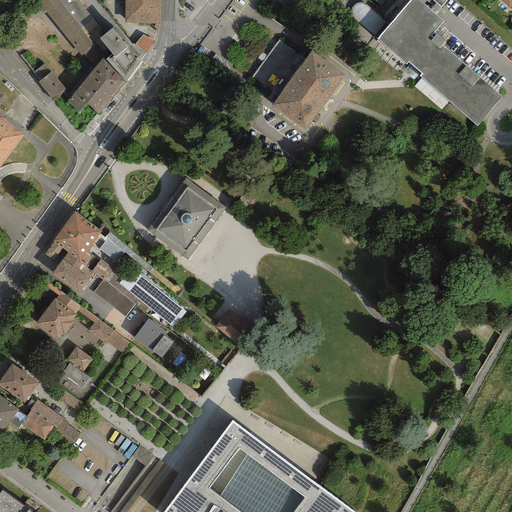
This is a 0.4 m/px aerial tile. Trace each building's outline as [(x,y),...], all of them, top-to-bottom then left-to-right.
[(90,3),(87,0),(30,0),(23,4),(31,18),(42,11),(80,57),(94,46),(86,37),(98,27),(84,8),(90,3)] [(124,0),(124,23),(161,23),(161,0),(124,0)] [(362,0),(360,0),(349,12),(374,34),(386,20),(362,0)] [(443,21),(418,0),(410,0),(377,39),(406,64),(408,61),(421,73),(419,76),(476,126),(502,98),(442,44),(445,41),(434,31),(443,21)] [(511,5),(511,0),(499,0),(509,8),(511,5)] [(132,45),(117,25),(99,39),(112,53),(105,59),(127,82),(141,61),(140,60),(145,54),(154,41),(143,35),(134,45),(133,44),(132,45)] [(306,59),(279,39),(266,56),(262,53),(258,59),(262,62),(251,77),(279,97),(272,106),(305,130),(345,76),(311,51),(306,59)] [(127,82),(102,60),(66,100),(79,112),(86,104),(98,114),(127,82)] [(65,91),(51,75),(39,86),(53,102),(65,91)] [(0,188),(1,187),(0,186),(0,171),(5,166),(24,139),(23,138),(0,120),(0,188)] [(226,207),(186,178),(146,231),(186,260),(226,207)] [(258,192),(250,185),(236,201),(244,208),(258,192)] [(101,232),(74,212),(52,241),(54,242),(45,254),(59,265),(52,274),(78,294),(94,273),(91,271),(85,267),(93,256),(87,251),(101,232)] [(113,269),(100,259),(91,271),(94,273),(102,280),(103,281),(105,280),(113,269)] [(132,268),(119,283),(172,327),(185,312),(132,268)] [(105,280),(103,281),(102,280),(93,293),(125,317),(135,304),(105,280)] [(61,292),(46,281),(43,284),(58,296),(61,292)] [(58,296),(56,299),(75,314),(77,311),(80,307),(61,292),(58,296)] [(56,299),(55,298),(35,324),(57,341),(62,334),(64,335),(74,323),(72,321),(77,315),(75,314),(56,299)] [(99,320),(80,307),(77,311),(94,322),(96,323),(99,320)] [(253,330),(229,312),(216,329),(241,347),(253,330)] [(167,333),(148,319),(133,338),(150,352),(152,350),(161,357),(172,343),(164,337),(167,333)] [(113,330),(99,320),(96,323),(94,322),(88,331),(104,343),(106,341),(113,330)] [(130,342),(113,330),(106,341),(122,353),(130,342)] [(88,359),(72,347),(63,358),(69,363),(79,370),(88,359)] [(79,370),(69,363),(60,375),(79,390),(89,378),(79,370)] [(38,382),(11,364),(0,379),(0,386),(24,403),(38,382)] [(0,434),(19,410),(0,395),(0,434)] [(68,422),(37,399),(30,409),(31,410),(27,416),(28,417),(23,425),(44,441),(54,427),(58,431),(57,432),(72,444),(80,434),(67,424),(68,422)] [(353,511),(232,422),(164,511),(353,511)] [(128,511),(163,465),(157,460),(119,511),(128,511)] [(0,492),(0,511),(31,511),(2,491),(0,492)]
